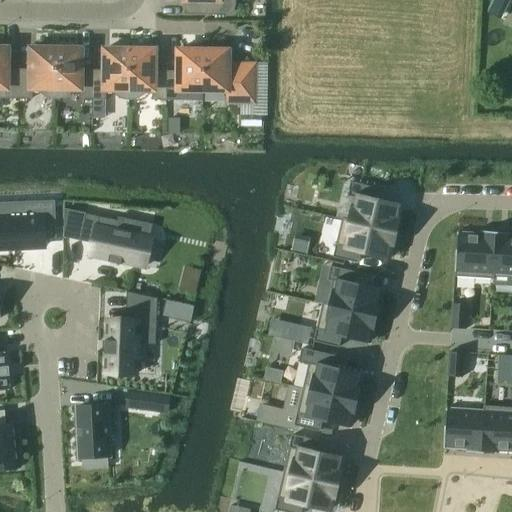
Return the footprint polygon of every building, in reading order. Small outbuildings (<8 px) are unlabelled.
[(182,0),(183,0),(185,0),(185,13),(184,13),(184,14),(225,15),(228,13),(231,10),(233,7),(234,3),(233,0),(182,0)] [(511,13),(506,10),(499,24),(511,30),(511,28),(511,13)] [(0,98),(19,98),(19,69),(7,69),(7,48),(4,48),(4,45),(0,44),(0,98)] [(56,99),(56,49),(50,49),(50,46),(35,45),(35,49),(32,49),(31,69),(19,69),(19,98),(32,99),(32,93),(40,93),(43,96),(47,98),(51,99),(55,99),(56,99)] [(92,99),(93,70),(81,70),(81,49),(77,49),(77,46),(63,46),(63,49),(56,49),(56,99),(60,99),(64,98),(67,96),(71,93),(79,93),(79,99),(92,99)] [(129,100),(130,50),(123,50),(123,46),(109,46),(109,49),(105,49),(105,70),(93,70),(92,99),(106,100),(106,94),(114,94),(117,96),(121,98),(124,100),(128,100),(129,100)] [(166,100),(166,71),(154,71),(154,50),(151,50),(151,47),(136,47),(136,50),(130,50),(129,100),(130,100),(134,100),(138,99),(141,97),(144,94),(152,94),(152,100),(166,100)] [(203,91),(203,51),(197,50),(197,47),(182,47),(182,50),(179,50),(178,71),(166,71),(166,100),(179,101),(179,95),(187,95),(190,97),(193,99),(197,101),(201,101),(203,101),(203,91)] [(253,101),(254,66),(228,66),(228,51),(224,51),(224,48),(210,47),(210,51),(203,51),(203,91),(226,91),(226,98),(226,101),(253,101)] [(350,182),(347,195),(357,197),(354,207),(353,207),(350,222),(395,232),(398,217),(397,217),(400,206),(372,200),(375,188),(350,182)] [(54,201),(0,202),(0,247),(45,246),(44,239),(56,238),(54,201)] [(85,214),(79,241),(93,243),(90,255),(109,259),(108,262),(121,264),(121,262),(144,267),(150,238),(115,230),(117,221),(85,214)] [(342,220),(333,257),(358,263),(361,251),(388,257),(390,246),(392,247),(395,232),(342,220)] [(457,232),(454,277),(492,279),(495,232),(480,231),(480,232),(480,234),(458,232),(457,232)] [(495,232),(492,279),(493,279),(494,274),(511,275),(511,235),(510,236),(510,234),(510,233),(495,232)] [(322,303),(322,304),(376,316),(379,302),(378,301),(380,290),(353,284),(356,272),(331,267),(328,280),(332,281),(327,304),(322,303)] [(107,320),(105,372),(137,374),(138,344),(156,345),(157,298),(126,292),(125,321),(117,321),(107,320)] [(322,304),(314,341),(339,347),(341,335),(368,342),(371,331),(372,331),(376,316),(322,304)] [(452,304),(451,328),(465,329),(467,305),(452,304)] [(302,349),(299,362),(308,364),(303,388),(356,401),(360,386),(358,386),(361,375),(334,368),(336,357),(302,349)] [(0,390),(9,390),(5,352),(0,352),(0,390)] [(449,352),(448,376),(462,377),(463,353),(449,352)] [(303,388),(294,425),(319,431),(322,419),(349,426),(352,415),(353,415),(356,401),(303,388)] [(128,391),(125,407),(155,411),(157,396),(128,391)] [(108,406),(76,407),(78,457),(110,456),(108,406)] [(446,408),(443,448),(444,448),(466,449),(466,451),(466,452),(481,453),(484,406),(483,406),(483,411),(446,408)] [(511,407),(484,406),(481,453),(496,454),(496,453),(496,451),(511,452),(511,407)] [(4,410),(0,410),(0,471),(16,470),(12,424),(6,424),(4,410)] [(292,435),(283,472),(337,485),(340,470),(339,470),(341,459),(314,452),(317,441),(292,435)] [(283,472),(275,510),(285,511),(300,511),(303,504),(330,510),(332,499),(334,499),(337,485),(283,472)]
